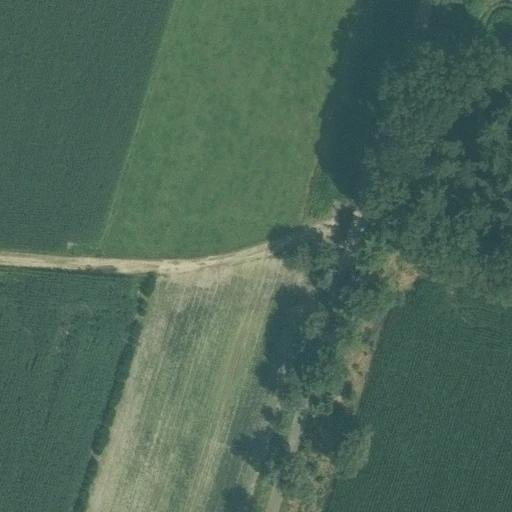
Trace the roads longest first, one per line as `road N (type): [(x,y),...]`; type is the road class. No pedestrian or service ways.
road 1 (unclassified): [(268,511),(428,0)]
road 2 (track): [(357,228),(218,262),(0,257)]
road 3 (track): [(455,249),(455,78),(480,44)]
road 4 (track): [(357,228),(389,228),(511,266)]
